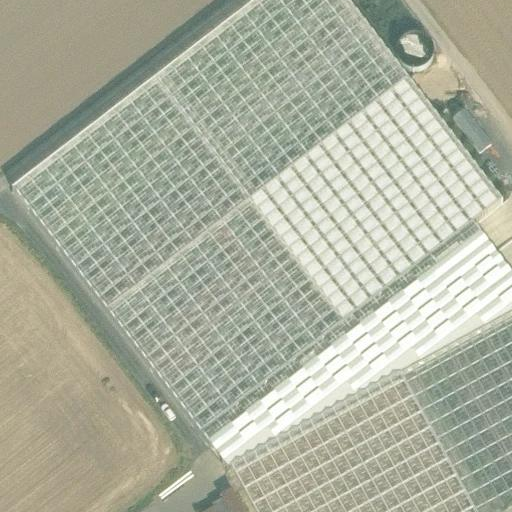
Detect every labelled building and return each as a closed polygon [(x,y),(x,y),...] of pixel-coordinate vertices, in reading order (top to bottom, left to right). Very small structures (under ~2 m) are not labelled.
[(396,54),(419,72),(434,52),(411,34),(396,54)] [(478,155),(490,146),(464,110),(452,119),(478,155)] [(511,318),(319,424),(367,511),(510,511),(511,511),(511,318)] [(367,511),(319,424),(225,475),(229,481),(236,496),(245,511),(367,511)] [(209,511),(236,496),(229,481),(201,496),(209,511)]
